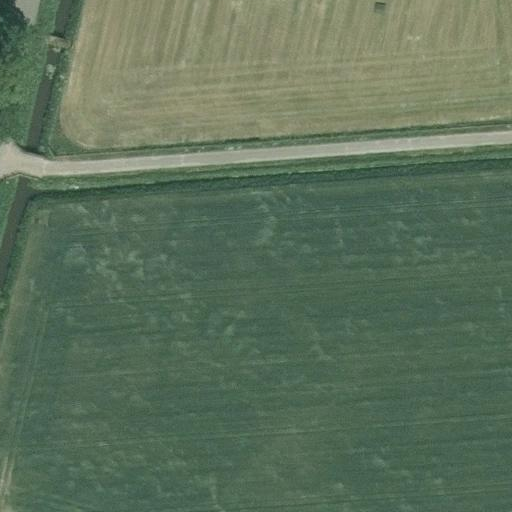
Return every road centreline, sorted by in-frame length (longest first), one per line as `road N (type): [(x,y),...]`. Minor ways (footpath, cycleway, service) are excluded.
road 1 (track): [(511,139),(48,172),(0,154)]
road 2 (residential): [(35,0),(0,154)]
